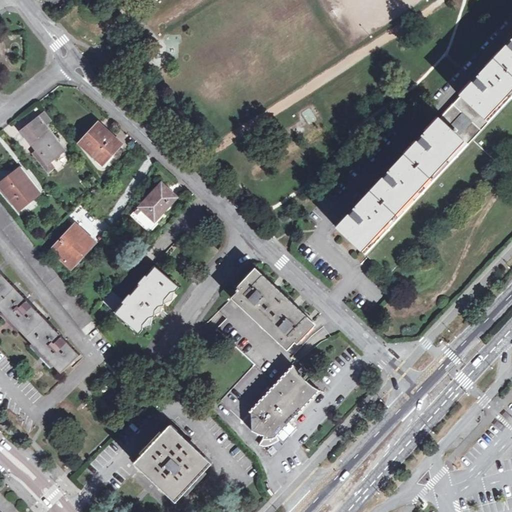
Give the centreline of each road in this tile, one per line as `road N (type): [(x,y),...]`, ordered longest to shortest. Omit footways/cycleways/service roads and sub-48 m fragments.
road 1 (residential): [(351,280),(318,244),(324,224),(511,28)]
road 2 (residential): [(71,62),(248,235)]
road 3 (primary): [(423,389),(306,511)]
road 4 (primary): [(401,448),(511,328)]
road 5 (residential): [(158,358),(248,235)]
road 6 (unknown): [(285,447),(370,345)]
road 7 (residential): [(324,306),(423,389)]
road 8 (primary): [(511,297),(423,389)]
